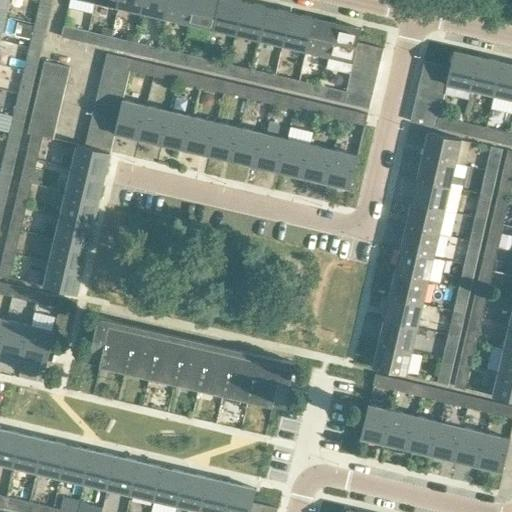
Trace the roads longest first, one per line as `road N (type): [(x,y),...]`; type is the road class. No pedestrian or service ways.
road 1 (residential): [(113,173),(362,230),(414,17)]
road 2 (residential): [(478,511),(307,471)]
